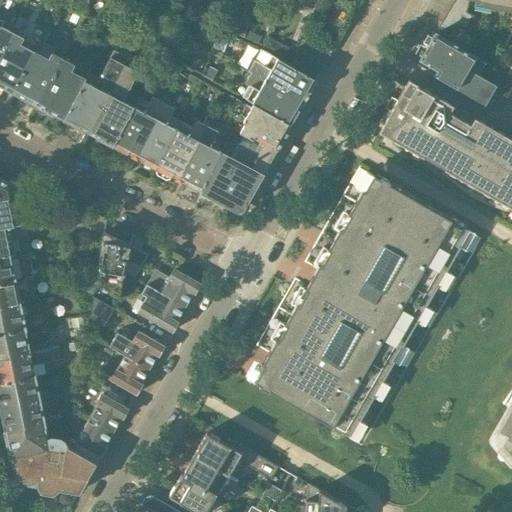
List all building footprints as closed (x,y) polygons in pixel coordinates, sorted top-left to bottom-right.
[(323,11),(326,0),(318,0),(315,8),(323,11)] [(454,0),(453,3),(447,13),(468,25),(473,15),(467,11),(469,0),(454,0)] [(511,0),(480,0),(493,2),(493,7),(511,10),(511,0)] [(462,35),(468,25),(447,13),(441,23),(462,35)] [(247,25),(224,15),(227,23),(221,26),(244,37),(247,25)] [(21,16),(19,20),(16,27),(20,30),(26,19),(21,16)] [(0,56),(4,49),(13,31),(3,26),(5,22),(0,18),(0,56)] [(456,44),(462,35),(441,23),(436,33),(456,44)] [(217,38),(227,41),(230,35),(219,30),(217,38)] [(262,36),(254,33),(247,30),(245,37),(259,43),(262,36)] [(24,37),(13,31),(4,49),(0,56),(0,84),(14,93),(38,49),(42,41),(27,33),(24,37)] [(484,61),(456,44),(436,33),(435,34),(427,35),(423,42),(427,49),(420,59),(430,65),(427,70),(485,103),(496,84),(476,72),(478,70),(484,61)] [(177,54),(181,39),(165,35),(161,49),(177,54)] [(270,38),(267,47),(283,56),(289,47),(270,38)] [(28,102),(38,107),(64,58),(54,53),(56,49),(42,41),(38,49),(14,93),(29,101),(28,102)] [(72,44),(68,42),(62,52),(67,54),(72,44)] [(251,72),(253,73),(304,101),(317,79),(268,52),(262,48),(256,60),(254,59),(248,70),(251,72)] [(96,86),(86,81),(65,119),(89,132),(131,54),(126,52),(125,55),(115,50),(96,86)] [(89,132),(114,145),(135,106),(124,100),(143,65),(133,60),(135,56),(131,54),(89,132)] [(48,110),(65,119),(86,81),(93,68),(78,60),(76,64),(64,58),(38,107),(47,112),(48,110)] [(204,74),(212,79),(217,71),(209,66),(204,74)] [(250,86),(243,97),(291,123),(304,101),(253,73),(251,72),(245,83),(250,86)] [(202,80),(190,73),(187,78),(200,84),(202,80)] [(511,141),(406,82),(377,134),(420,159),(424,152),(448,166),(444,172),(511,210),(511,208),(511,141)] [(135,106),(114,145),(117,147),(117,149),(124,153),(127,152),(135,156),(167,95),(164,93),(160,100),(153,96),(148,104),(139,99),(135,106)] [(167,95),(135,156),(157,168),(178,128),(185,113),(167,104),(171,97),(167,95)] [(289,126),(253,106),(244,122),(246,123),(244,127),(237,123),(234,129),(244,134),(275,152),(289,126)] [(179,179),(201,191),(221,152),(210,146),(218,131),(215,129),(224,112),(216,108),(210,120),(196,145),(179,179)] [(188,134),(178,128),(157,168),(155,171),(157,174),(166,179),(170,178),(172,175),(179,179),(196,145),(210,120),(205,118),(203,123),(196,119),(188,134)] [(275,152),(244,134),(239,142),(250,148),(255,150),(250,159),(266,168),(275,152)] [(231,157),(221,152),(201,191),(221,202),(250,148),(239,142),(231,157)] [(255,150),(250,148),(221,202),(238,210),(243,209),(266,168),(250,159),(255,150)] [(0,198),(7,197),(18,195),(17,189),(18,188),(0,178),(0,198)] [(369,428),(511,509),(511,269),(365,185),(246,390),(355,453),(369,428)] [(0,198),(0,227),(33,221),(30,205),(9,209),(7,197),(0,198)] [(75,206),(64,200),(65,212),(74,211),(75,206)] [(41,219),(33,221),(0,227),(0,255),(14,253),(28,250),(31,249),(27,231),(31,232),(43,229),(41,219)] [(125,272),(131,245),(120,239),(119,233),(111,229),(107,232),(105,231),(97,270),(106,272),(103,287),(121,297),(122,292),(125,272)] [(148,254),(131,245),(125,272),(136,277),(148,254)] [(0,255),(0,281),(29,276),(33,275),(28,250),(14,253),(0,255)] [(147,283),(153,286),(186,305),(193,292),(194,292),(200,282),(175,267),(170,277),(155,269),(147,283)] [(125,272),(122,292),(135,294),(136,278),(136,277),(125,272)] [(29,276),(0,281),(0,306),(20,302),(34,299),(29,276)] [(186,305),(153,286),(147,283),(142,292),(156,301),(147,316),(172,331),(179,320),(178,319),(186,305)] [(105,301),(93,294),(91,305),(100,310),(105,301)] [(0,306),(0,331),(23,326),(25,326),(20,302),(0,306)] [(31,315),(33,324),(42,322),(40,313),(31,315)] [(73,330),(85,328),(83,316),(71,319),(73,330)] [(27,344),(23,326),(0,331),(0,357),(44,347),(43,341),(27,344)] [(149,368),(157,353),(158,354),(164,344),(139,330),(132,340),(117,332),(110,345),(125,354),(149,368)] [(79,341),(68,343),(70,351),(81,348),(79,341)] [(0,382),(35,375),(46,372),(44,363),(61,359),(58,344),(44,347),(0,357),(0,382)] [(112,356),(115,350),(107,345),(103,351),(112,356)] [(111,378),(136,393),(142,382),(141,381),(149,368),(125,354),(111,378)] [(0,382),(0,394),(2,407),(40,399),(35,375),(0,382)] [(128,406),(122,403),(126,396),(110,387),(106,393),(103,392),(89,416),(113,430),(121,416),(122,416),(128,406)] [(2,407),(7,430),(44,422),(45,422),(40,399),(2,407)] [(113,430),(89,416),(75,441),(100,455),(106,445),(105,444),(113,430)] [(6,431),(13,455),(49,447),(44,422),(7,430),(6,431)] [(271,479),(279,466),(232,439),(228,445),(219,439),(220,437),(211,432),(210,434),(207,432),(194,453),(195,453),(194,454),(229,474),(229,473),(238,459),(271,479)] [(18,480),(40,484),(42,491),(53,493),(59,487),(79,491),(96,462),(67,445),(64,449),(50,447),(49,447),(13,455),(18,480)] [(217,495),(229,474),(194,454),(183,473),(182,472),(181,474),(217,495)] [(216,496),(217,495),(181,474),(169,495),(197,511),(205,511),(215,496),(216,496)] [(345,511),(346,504),(307,482),(307,486),(304,511),(345,511)] [(271,484),(265,494),(275,500),(281,490),(271,484)] [(180,511),(181,511),(151,494),(145,497),(136,511),(180,511)]
